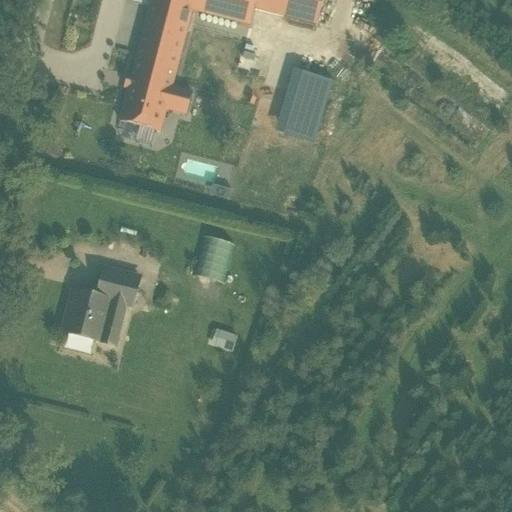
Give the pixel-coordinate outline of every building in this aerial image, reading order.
[(153,0),(153,2),(190,12),(249,28),(254,10),(256,0),(153,0)] [(321,0),(256,0),(254,10),(315,26),(321,0)] [(153,2),(151,2),(148,15),(139,51),(154,55),(146,85),(169,92),(169,90),(173,91),(174,87),(170,86),(190,12),(153,2)] [(154,55),(139,51),(120,123),(158,133),(164,110),(169,92),(146,85),(154,55)] [(331,83),(294,72),(276,134),(313,145),(331,83)] [(173,91),(169,90),(169,92),(164,110),(184,115),(189,95),(173,91)] [(208,197),(228,202),(231,192),(211,187),(208,197)] [(232,248),(203,241),(194,276),(223,283),(232,248)] [(139,281),(103,272),(96,300),(110,303),(109,304),(125,308),(132,310),(139,281)] [(96,300),(73,294),(62,335),(99,344),(109,304),(110,303),(96,300)] [(115,348),(125,308),(109,304),(99,344),(115,348)]
